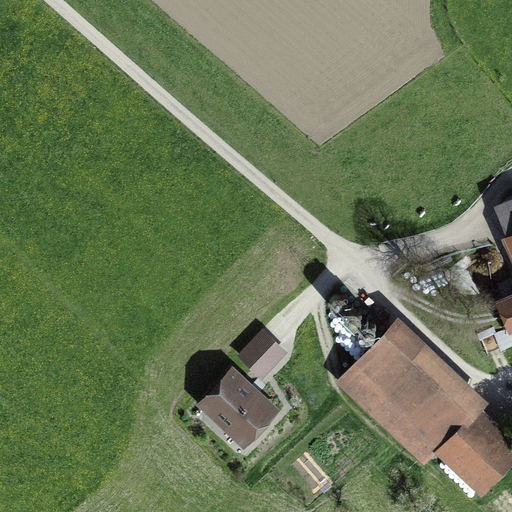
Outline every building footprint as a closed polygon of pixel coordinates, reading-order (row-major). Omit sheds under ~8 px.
[(511,201),(502,206),(511,228),(511,298),(503,302),(511,322),(497,329),(496,326),(479,334),(487,352),(511,341),(511,201)] [(261,372),(281,350),(263,333),(242,354),(261,372)] [(389,334),(347,378),(380,410),(393,396),(438,438),(467,407),(389,334)] [(232,372),(204,402),(243,439),(271,409),(232,372)] [(511,449),(478,418),(449,449),(482,480),(511,449)]
